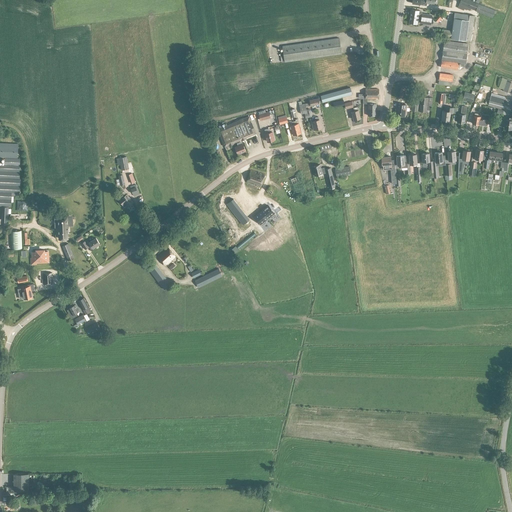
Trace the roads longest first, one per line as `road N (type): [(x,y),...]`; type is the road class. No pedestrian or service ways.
road 1 (tertiary): [(10,334),(235,168),(384,123)]
road 2 (tertiary): [(511,140),(384,123)]
road 3 (unclassified): [(384,123),(401,0)]
